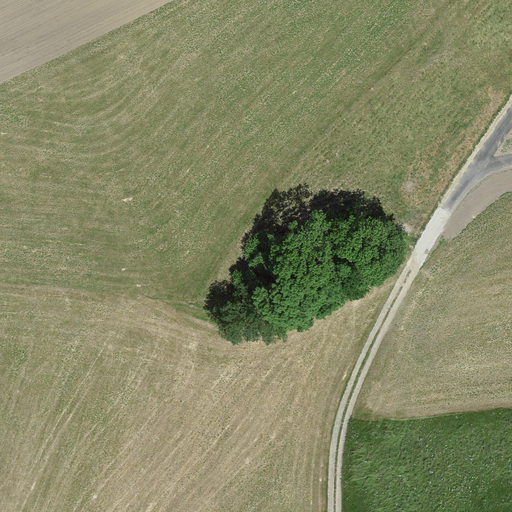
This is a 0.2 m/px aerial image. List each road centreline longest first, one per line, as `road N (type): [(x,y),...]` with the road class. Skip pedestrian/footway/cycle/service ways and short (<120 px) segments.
road 1 (track): [(388,312),(341,429),(335,511)]
road 2 (unclassified): [(480,163),(388,312)]
